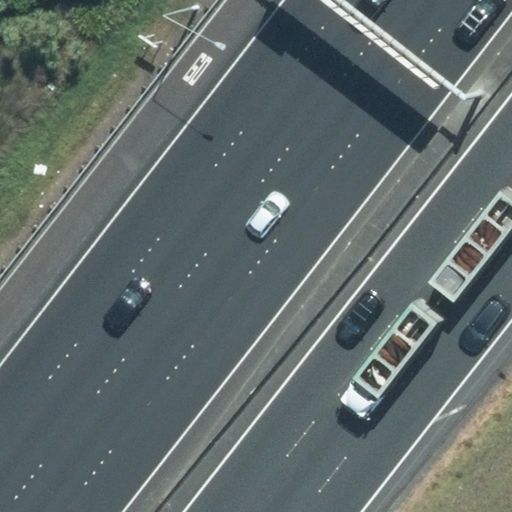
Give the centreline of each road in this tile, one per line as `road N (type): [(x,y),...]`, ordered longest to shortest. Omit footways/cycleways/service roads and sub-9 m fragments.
road 1 (motorway): [(65,511),(466,0)]
road 2 (motorway): [(511,165),(237,511)]
